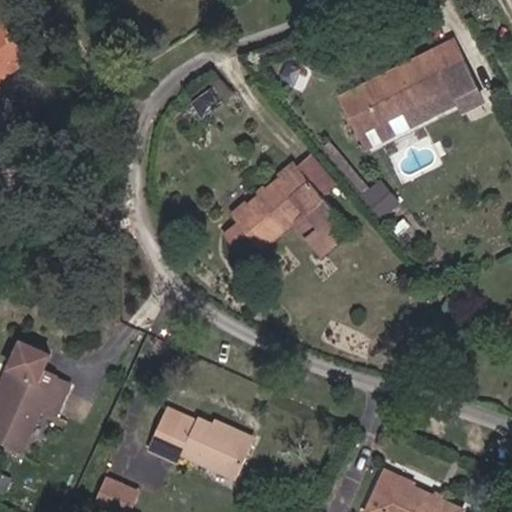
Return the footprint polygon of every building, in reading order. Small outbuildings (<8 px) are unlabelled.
[(0,79),(27,60),(0,18),(0,79)] [(387,78),(367,88),(377,107),(384,104),(391,119),(459,88),(462,96),(467,106),(486,96),(481,86),(459,43),(443,49),(440,44),(385,71),(387,78)] [(364,82),(367,88),(387,78),(385,71),(364,82)] [(384,124),(391,119),(384,104),(377,107),(384,124)] [(341,179),(317,151),(304,162),(328,190),(341,179)] [(319,234),(346,211),(328,190),(304,162),(303,161),(239,216),(243,220),(231,230),(247,250),(259,240),(265,247),(303,215),(319,234)] [(0,429),(0,433),(36,451),(56,409),(71,416),(86,383),(71,376),(71,374),(59,368),(67,353),(38,339),(25,366),(33,370),(16,403),(13,402),(12,404),(0,429)] [(25,366),(7,402),(12,404),(13,402),(16,403),(33,370),(25,366)] [(161,446),(192,463),(198,453),(248,476),(265,440),(215,415),(211,424),(180,409),(161,446)] [(473,511),(474,511),(396,473),(378,511),(379,511),(473,511)] [(141,511),(152,490),(119,475),(105,503),(125,511),(141,511)]
